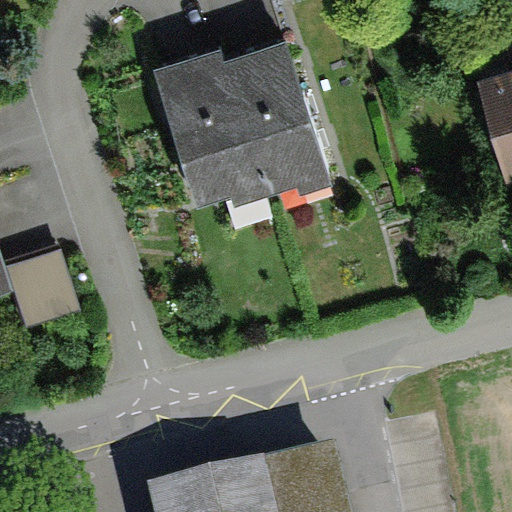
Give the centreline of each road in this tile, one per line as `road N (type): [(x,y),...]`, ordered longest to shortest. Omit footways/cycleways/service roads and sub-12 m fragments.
road 1 (residential): [(145,400),(48,83),(81,0)]
road 2 (residential): [(145,400),(334,353)]
road 3 (residential): [(334,353),(511,305)]
road 4 (residential): [(375,511),(334,353)]
road 5 (residential): [(0,437),(145,400)]
